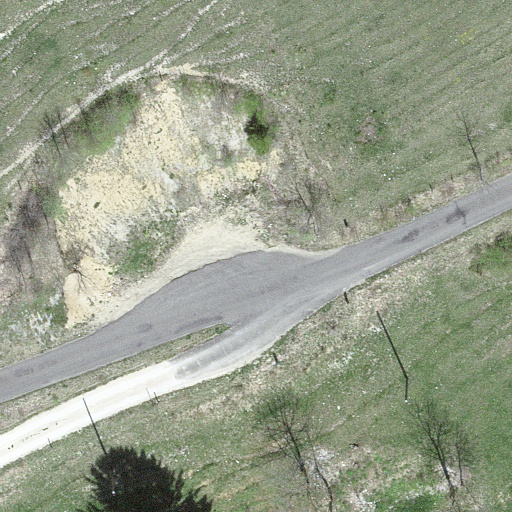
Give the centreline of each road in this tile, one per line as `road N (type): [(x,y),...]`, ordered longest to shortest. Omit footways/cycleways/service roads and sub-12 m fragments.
road 1 (unclassified): [(0,451),(244,343),(331,270)]
road 2 (unclassified): [(0,379),(65,351),(331,270)]
road 3 (unclassified): [(331,270),(511,188)]
